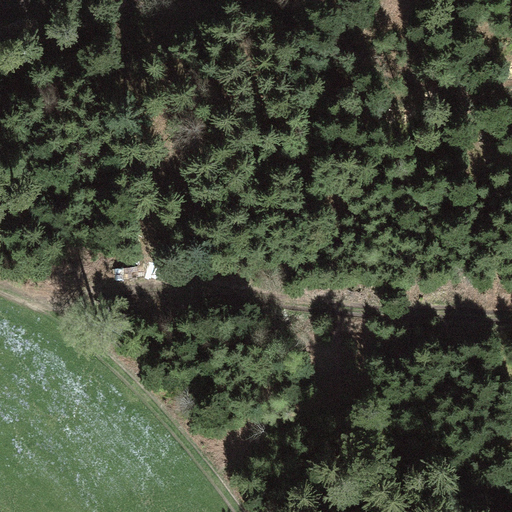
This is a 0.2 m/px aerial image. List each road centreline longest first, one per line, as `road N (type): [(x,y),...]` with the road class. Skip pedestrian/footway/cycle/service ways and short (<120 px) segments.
road 1 (track): [(39,305),(163,281),(374,315),(511,323)]
road 2 (track): [(0,281),(125,380),(239,511)]
